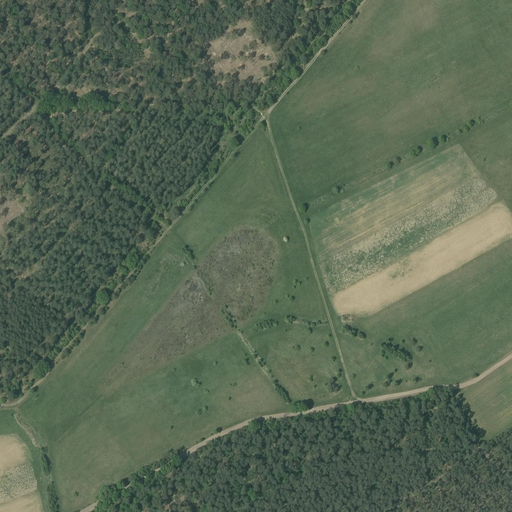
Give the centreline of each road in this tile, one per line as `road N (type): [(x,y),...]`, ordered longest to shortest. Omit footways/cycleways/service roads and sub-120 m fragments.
road 1 (track): [(0,405),(15,403),(42,377),(264,116)]
road 2 (track): [(354,403),(264,116)]
road 3 (track): [(83,511),(223,430),(354,403)]
road 4 (track): [(0,72),(35,105),(245,105),(264,116)]
road 5 (track): [(455,397),(233,511)]
road 6 (track): [(264,116),(363,0)]
road 7 (track): [(122,0),(35,105)]
